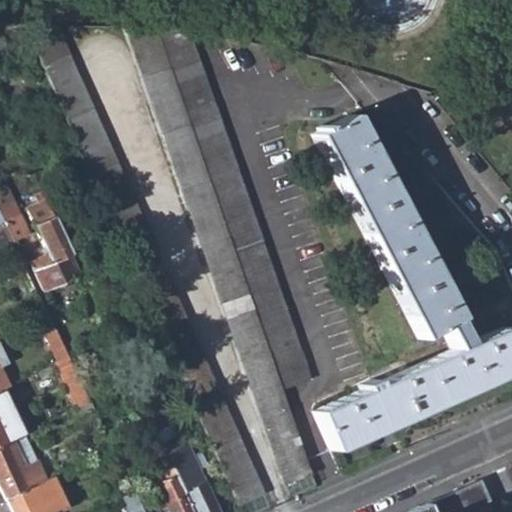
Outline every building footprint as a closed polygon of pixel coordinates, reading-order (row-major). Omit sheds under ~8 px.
[(234,506),(259,493),(54,27),(22,27),(234,506)] [(281,485),(308,476),(279,389),(310,380),(187,31),(153,27),(123,27),(281,485)] [(511,368),(511,357),(499,328),(468,341),(457,323),(451,326),(450,323),(453,320),(414,247),(420,244),(414,232),(409,234),(373,167),(378,165),(371,152),(366,154),(348,120),(310,140),(416,339),(437,328),(449,350),(372,384),(368,379),(356,384),(359,390),(313,411),(329,449),(511,368)] [(37,201),(24,207),(45,252),(29,260),(33,268),(31,270),(40,289),(77,271),(40,194),(35,196),(37,201)] [(0,210),(0,219),(1,223),(10,240),(25,233),(12,205),(0,210)] [(0,277),(0,278),(21,268),(13,253),(0,259),(0,277)] [(52,328),(42,334),(56,361),(66,356),(52,328)] [(0,390),(0,444),(10,440),(21,434),(0,390)] [(139,402),(152,432),(189,511),(218,511),(188,446),(183,448),(173,425),(164,429),(160,420),(168,416),(157,394),(139,402)] [(189,511),(152,432),(139,439),(160,482),(154,485),(166,511),(189,511)] [(10,440),(0,444),(0,492),(3,498),(37,481),(28,463),(15,469),(13,464),(20,460),(10,440)] [(41,480),(47,477),(43,469),(37,471),(41,480)] [(37,481),(3,498),(9,511),(54,511),(63,508),(47,477),(41,480),(37,481)] [(140,511),(131,491),(119,497),(126,511),(140,511)] [(461,511),(452,491),(405,511),(461,511)]
